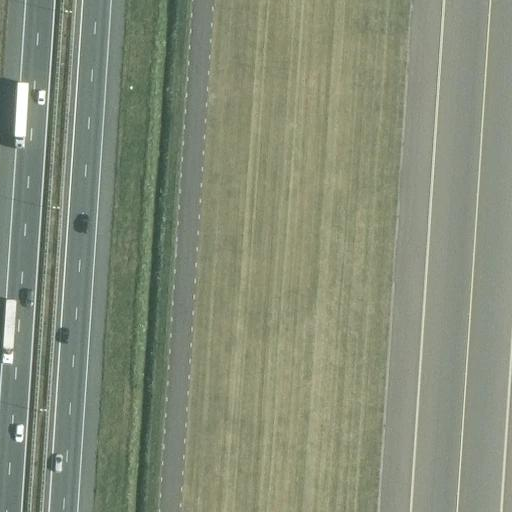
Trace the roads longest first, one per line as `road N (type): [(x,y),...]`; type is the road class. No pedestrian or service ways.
road 1 (motorway): [(39,0),(6,511)]
road 2 (motorway): [(63,511),(96,0)]
